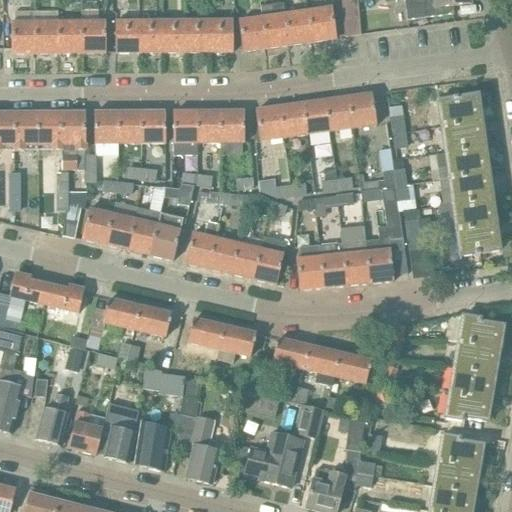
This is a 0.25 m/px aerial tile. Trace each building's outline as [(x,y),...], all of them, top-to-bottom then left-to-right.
[(360,36),(355,0),(339,0),(345,38),(360,36)] [(404,0),(407,21),(454,15),(453,7),(471,5),(469,0),(404,0)] [(260,7),(262,21),(266,50),(290,47),(285,17),(283,4),(260,7)] [(331,10),(308,13),(313,44),(336,41),(331,10)] [(35,25),(35,56),(58,55),(58,25),(58,12),(36,12),(36,25),(35,25)] [(285,17),(290,47),(312,44),(313,44),(308,13),(285,17)] [(266,50),(262,21),(238,24),(242,54),(266,50)] [(162,55),(185,54),(185,23),(162,24),(162,55)] [(185,54),(209,54),(208,23),(185,23),(185,54)] [(232,23),(208,23),(209,54),(232,54),(232,23)] [(81,25),(81,55),(105,55),(105,24),(81,25)] [(115,55),(139,55),(139,24),(115,24),(115,55)] [(162,24),(139,24),(139,55),(162,55),(162,24)] [(35,56),(35,25),(11,25),(11,56),(35,56)] [(81,55),(81,25),(58,25),(58,55),(81,55)] [(371,96),(347,99),(351,130),(376,127),(371,96)] [(441,128),(480,123),(477,96),(457,99),(457,98),(453,99),(453,100),(437,102),(441,128)] [(351,130),(347,99),(323,102),(328,133),(351,130)] [(323,102),(301,106),(305,137),(328,133),(323,102)] [(301,106),(278,109),(283,140),(305,137),(301,106)] [(260,143),(283,140),(278,109),(255,112),(260,143)] [(197,145),(196,113),(173,114),(173,156),(197,156),(197,145)] [(220,145),(220,113),(196,113),(197,145),(220,145)] [(220,113),(220,145),(220,157),(242,156),(242,145),(244,145),(244,135),(244,133),(243,113),(220,113)] [(14,153),(14,115),(0,114),(0,163),(0,154),(0,147),(13,148),(13,153),(14,153)] [(38,171),(56,171),(56,174),(61,174),(61,162),(61,114),(37,115),(37,148),(38,171)] [(61,162),(61,174),(61,237),(74,240),(81,209),(76,208),(78,200),(73,195),(68,195),(68,174),(66,174),(66,172),(84,172),(85,185),(85,183),(85,152),(85,146),(85,114),(61,114),(61,162)] [(94,146),(118,146),(117,114),(94,114),(94,146)] [(141,146),(141,114),(117,114),(118,146),(141,146)] [(141,114),(141,146),(165,145),(165,114),(141,114)] [(37,148),(37,115),(14,115),(14,153),(23,153),(23,148),(37,148)] [(390,120),(392,135),(405,133),(403,118),(390,120)] [(444,154),(484,149),(480,123),(441,128),(444,154)] [(405,133),(392,135),(394,151),(407,150),(405,133)] [(89,146),(85,146),(85,152),(85,183),(96,183),(96,156),(89,156),(89,146)] [(488,174),(484,149),(444,154),(435,155),(439,181),(488,174)] [(359,192),(385,189),(394,188),(392,173),(388,150),(378,152),(382,175),(383,174),(384,182),(359,185),(359,192)] [(141,182),(141,172),(141,170),(126,169),(125,180),(141,182)] [(141,170),(141,172),(141,182),(155,183),(156,172),(141,170)] [(336,192),(333,171),(319,173),(322,195),(336,192)] [(392,173),(394,188),(407,186),(404,171),(392,173)] [(61,174),(56,174),(57,211),(44,212),(44,233),(61,237),(61,174)] [(182,174),(181,186),(196,188),(197,176),(182,174)] [(452,206),(491,200),(488,174),(439,181),(443,207),(452,206)] [(197,176),(196,188),(211,189),(212,178),(197,176)] [(253,191),(252,179),(237,181),(238,193),(239,193),(253,191)] [(335,181),(336,192),(353,190),(351,179),(337,181),(335,181)] [(102,194),(116,195),(119,184),(103,183),(102,194)] [(119,184),(116,195),(132,196),(133,186),(119,184)] [(305,185),(289,187),(291,198),(306,196),(305,185)] [(407,186),(394,188),(396,202),(397,203),(409,201),(407,186)] [(182,187),(181,191),(164,189),(163,198),(163,200),(177,202),(177,207),(189,208),(193,188),(182,187)] [(278,200),(291,198),(289,187),(275,188),(276,199),(278,200)] [(396,202),(394,188),(385,189),(386,197),(387,204),(383,204),(386,229),(376,230),(378,240),(365,242),(365,239),(364,239),(369,285),(393,283),(390,252),(388,241),(402,240),(399,226),(398,214),(396,202)] [(223,206),(223,196),(209,195),(208,205),(223,206)] [(248,207),(251,198),(223,196),(223,206),(248,207)] [(351,197),(336,198),(337,207),(352,206),(351,197)] [(241,236),(249,238),(256,210),(256,209),(269,213),(271,204),(251,198),(248,207),(247,210),(241,236)] [(322,209),(337,207),(336,198),(321,200),(322,209)] [(455,232),(495,226),(491,200),(452,206),(455,232)] [(314,211),(313,201),(298,203),(297,207),(297,213),(314,211)] [(285,207),(271,204),(269,213),(282,217),(285,207)] [(148,213),(136,210),(134,221),(127,252),(150,257),(157,227),(146,224),(148,213)] [(81,241),(104,247),(111,216),(88,211),(81,241)] [(159,214),(157,227),(150,257),(173,263),(180,232),(183,233),(185,220),(159,214)] [(127,252),(134,221),(111,216),(104,247),(127,252)] [(408,238),(423,236),(421,220),(406,222),(408,238)] [(218,225),(207,222),(203,238),(192,235),(184,265),(208,271),(215,240),(218,225)] [(499,252),(495,226),(455,232),(459,258),(475,256),(475,257),(480,256),(479,255),(499,252)] [(423,236),(408,238),(413,280),(428,278),(423,236)] [(260,251),(253,281),(276,287),(283,256),(286,245),(286,244),(263,238),(260,251)] [(341,245),(345,288),(369,285),(364,239),(354,240),(355,243),(341,245)] [(208,271),(230,276),(237,245),(215,240),(208,271)] [(230,276),(253,281),(260,251),(237,245),(230,276)] [(318,247),(323,290),(345,288),(341,245),(318,247)] [(299,292),(323,290),(318,247),(300,249),(296,261),(299,292)] [(0,330),(22,336),(22,335),(15,333),(17,324),(20,325),(21,320),(14,318),(19,300),(44,306),(46,298),(48,288),(30,283),(31,278),(15,275),(9,298),(0,295),(0,330)] [(48,288),(46,298),(44,306),(37,338),(57,342),(61,325),(75,328),(78,315),(84,291),(68,287),(67,292),(48,288)] [(134,332),(139,309),(108,301),(107,307),(105,306),(105,310),(106,311),(103,325),(134,332)] [(139,309),(134,332),(165,339),(168,326),(169,326),(170,322),(169,322),(170,316),(139,309)] [(463,316),(459,343),(499,350),(500,340),(494,339),(496,327),(497,328),(497,327),(481,324),(481,320),(463,316)] [(188,345),(218,352),(224,329),(192,321),(191,327),(190,326),(189,330),(191,331),(188,345)] [(87,341),(86,349),(97,352),(103,325),(92,322),(87,341)] [(394,327),(391,344),(401,345),(404,328),(394,327)] [(255,336),(224,329),(218,352),(219,352),(216,361),(232,365),(234,355),(250,359),(253,345),(254,346),(255,342),(254,341),(255,336)] [(0,433),(11,436),(20,397),(31,399),(31,398),(32,377),(24,374),(24,371),(13,369),(22,336),(0,330),(0,433)] [(69,347),(69,348),(85,352),(86,349),(87,341),(71,337),(70,341),(69,347)] [(273,364),(303,371),(308,348),(277,341),(276,347),(274,346),(274,350),(276,351),(273,364)] [(499,350),(459,343),(454,369),(493,376),(496,360),(497,360),(499,350)] [(126,362),(130,347),(120,344),(117,360),(126,362)] [(388,361),(398,362),(401,345),(391,344),(388,361)] [(140,349),(130,347),(126,362),(137,365),(140,349)] [(308,348),(303,371),(316,375),(314,384),(331,388),(339,356),(308,348)] [(69,351),(66,364),(80,367),(83,354),(69,351)] [(117,360),(98,355),(95,366),(114,370),(117,360)] [(370,363),(339,356),(331,388),(334,379),(365,386),(368,372),(369,373),(370,369),(369,368),(370,363)] [(398,362),(388,361),(387,368),(381,383),(390,386),(397,370),(398,362)] [(211,383),(215,368),(204,365),(200,381),(211,383)] [(215,368),(211,383),(230,388),(232,379),(223,377),(224,370),(215,368)] [(182,378),(161,375),(162,373),(145,369),(142,391),(158,393),(158,395),(180,399),(182,378)] [(493,376),(454,369),(450,395),(490,402),(492,391),(490,391),(493,376)] [(253,394),(258,374),(245,371),(241,391),(253,394)] [(258,374),(253,394),(264,397),(269,376),(258,374)] [(187,380),(185,398),(196,399),(198,382),(187,380)] [(47,383),(36,381),(34,399),(45,400),(47,383)] [(390,386),(381,383),(375,399),(384,402),(390,386)] [(285,402),(295,405),(299,389),(289,387),(285,402)] [(308,392),(299,389),(295,405),(305,407),(308,392)] [(244,392),(239,412),(274,420),(279,401),(264,397),(253,394),(244,392)] [(451,422),(450,426),(463,429),(464,424),(464,420),(481,423),(481,422),(480,422),(482,410),(488,411),(490,402),(481,400),(450,395),(445,421),(451,422)] [(66,398),(57,396),(53,411),(43,409),(35,442),(59,448),(67,416),(62,414),(66,398)] [(131,399),(119,396),(115,412),(103,459),(128,465),(135,434),(119,430),(122,418),(127,419),(131,399)] [(344,402),(329,398),(326,409),(342,413),(344,402)] [(181,416),(196,419),(198,402),(182,400),(180,415),(181,416)] [(322,412),(300,407),(293,436),(314,441),(322,412)] [(90,416),(77,412),(67,450),(95,457),(102,430),(87,426),(90,416)] [(210,423),(184,417),(176,448),(192,452),(186,480),(211,486),(219,453),(204,450),(210,423)] [(312,482),(305,510),(313,511),(335,511),(341,491),(353,492),(356,474),(359,456),(359,453),(364,424),(349,420),(344,451),(346,451),(344,473),(332,470),(331,475),(315,471),(312,482)] [(170,430),(141,423),(135,463),(134,467),(163,474),(170,430)] [(384,424),(374,423),(372,436),(367,435),(365,449),(379,452),(384,424)] [(271,435),(267,452),(251,448),(245,472),(261,476),(259,482),(290,490),(302,443),(271,435)] [(438,462),(478,469),(480,459),(474,458),(476,447),(477,447),(477,446),(460,443),(461,439),(443,436),(438,462)] [(359,456),(356,474),(373,477),(375,465),(359,462),(359,456)] [(478,469),(438,462),(434,488),(473,495),(475,479),(476,480),(478,469)] [(373,477),(356,474),(353,492),(355,493),(356,487),(371,489),(373,477)] [(386,489),(420,494),(421,487),(387,481),(386,489)] [(9,511),(15,492),(0,488),(0,511),(9,511)] [(473,495),(434,488),(429,511),(470,511),(471,510),(470,510),(473,495)] [(55,511),(57,503),(29,496),(24,511),(55,511)] [(85,511),(86,510),(57,503),(55,511),(85,511)]
